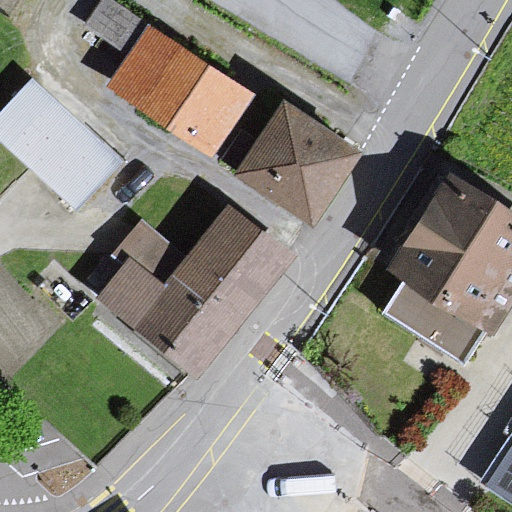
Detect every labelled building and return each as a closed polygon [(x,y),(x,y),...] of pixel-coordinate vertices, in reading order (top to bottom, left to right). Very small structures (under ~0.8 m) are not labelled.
[(123,44),(143,10),(126,0),(100,0),(87,22),(123,44)] [(152,27),(113,83),(213,151),(251,96),(152,27)] [(122,158),(35,76),(0,112),(0,136),(75,207),(122,158)] [(288,108),(245,172),(313,217),(356,153),(288,108)] [(511,297),(511,217),(453,179),(395,269),(408,278),(386,312),(460,359),(484,323),(492,328),(511,297)] [(289,257),(230,208),(187,259),(143,223),(98,277),(114,290),(108,298),(194,370),(289,257)] [(511,454),(494,484),(511,495),(511,454)]
